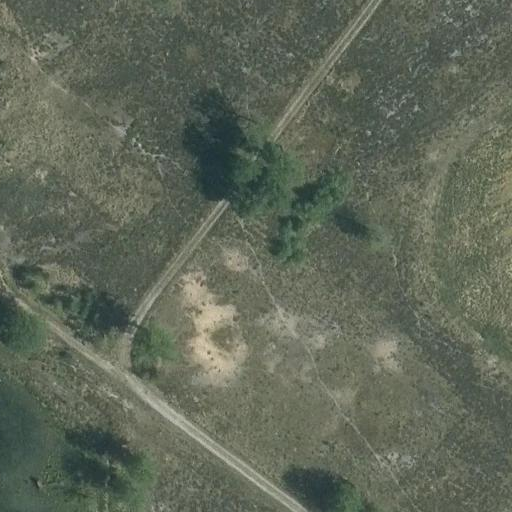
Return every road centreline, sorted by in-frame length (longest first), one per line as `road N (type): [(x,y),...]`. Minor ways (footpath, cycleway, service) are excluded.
road 1 (track): [(101,364),(380,0)]
road 2 (track): [(101,364),(298,511)]
road 3 (track): [(0,288),(101,364)]
